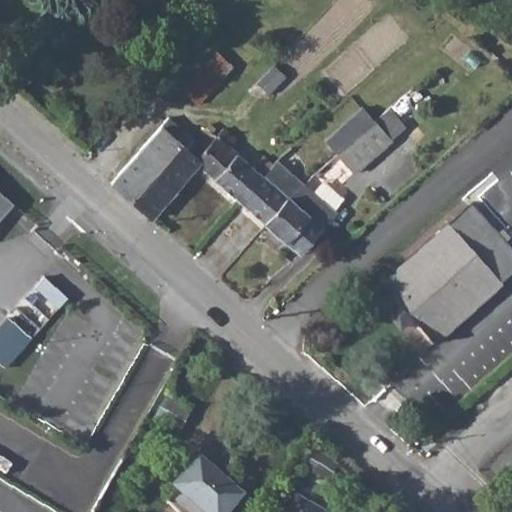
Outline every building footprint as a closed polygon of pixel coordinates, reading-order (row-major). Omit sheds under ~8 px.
[(180,89),(198,105),(233,67),(215,49),(180,89)] [(374,120),(390,140),(404,127),(388,108),(374,120)] [(180,184),(196,165),(198,163),(193,160),(216,136),(211,132),(215,128),(210,123),(195,140),(169,117),(135,155),(175,190),(180,184)] [(353,173),(390,140),(374,120),(336,154),(353,173)] [(239,202),(273,165),(262,156),(252,168),(229,147),(236,139),(223,128),(216,136),(193,160),(198,163),(196,165),(239,202)] [(151,219),(175,190),(135,155),(111,183),(151,219)] [(273,165),(239,202),(265,224),(298,187),(273,165)] [(335,213),(301,184),(298,187),(265,224),(286,242),(289,239),(303,251),(335,213)] [(0,216),(14,201),(0,188),(0,216)] [(434,342),(502,281),(502,280),(511,271),(511,250),(470,203),(381,281),(395,298),(414,319),(434,342)] [(35,284),(58,306),(68,295),(44,274),(35,284)] [(382,309),(401,330),(414,319),(395,298),(382,309)] [(0,359),(8,366),(35,336),(10,314),(0,325),(0,359)] [(183,404),(166,393),(152,419),(168,430),(183,404)] [(191,409),(183,404),(168,430),(177,435),(191,409)] [(301,466),(327,482),(338,464),(312,448),(301,466)] [(197,457),(172,486),(188,500),(201,511),(225,511),(241,494),(197,457)] [(321,511),(323,510),(296,494),(285,511),(321,511)] [(181,507),(186,511),(201,511),(188,500),(181,507)]
